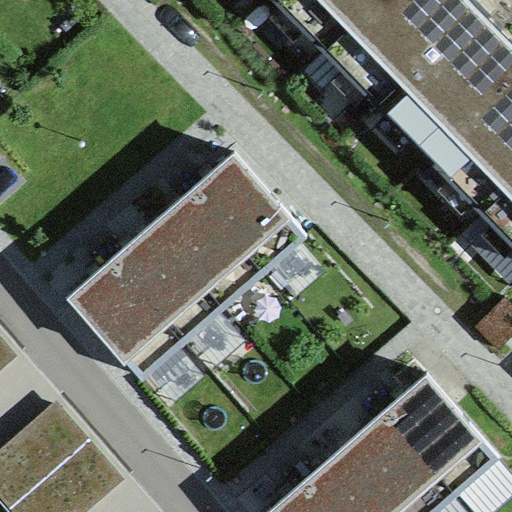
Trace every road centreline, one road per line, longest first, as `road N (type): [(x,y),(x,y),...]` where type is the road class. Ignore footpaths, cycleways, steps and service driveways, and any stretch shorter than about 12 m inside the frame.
road 1 (residential): [(126,0),(511,390)]
road 2 (residential): [(198,511),(0,283)]
